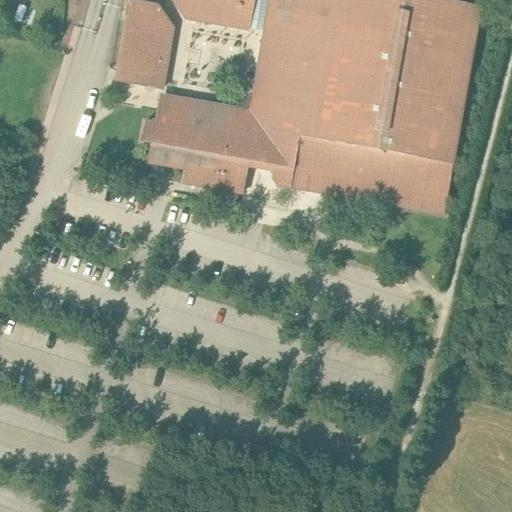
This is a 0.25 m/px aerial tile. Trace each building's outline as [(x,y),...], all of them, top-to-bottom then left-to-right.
[(253,0),(171,0),(185,20),(248,31),(253,0)] [(184,170),(181,184),(241,194),(246,167),(273,171),(272,179),(277,186),(445,216),(481,8),(433,0),(269,0),(253,97),(234,110),(187,102),(186,102),(184,170)] [(156,6),(136,2),(135,10),(127,9),(116,71),(126,72),(124,84),(161,90),(172,29),(156,6)] [(147,164),(184,170),(186,102),(172,100),(168,99),(165,98),(163,106),(162,112),(157,111),(154,124),(144,123),(141,142),(151,144),(147,164)] [(412,322),(417,299),(405,296),(399,319),(412,322)]
